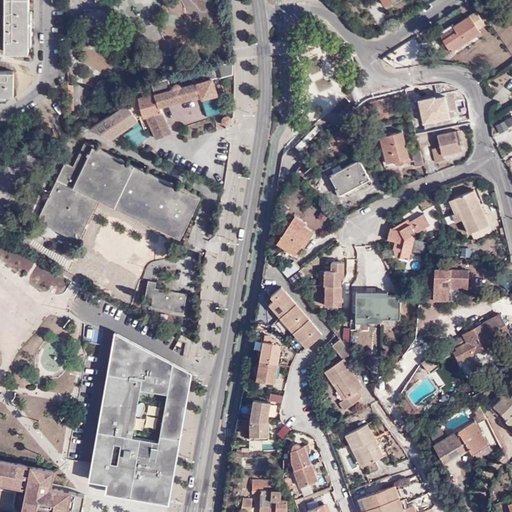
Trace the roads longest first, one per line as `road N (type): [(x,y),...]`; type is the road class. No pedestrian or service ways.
road 1 (residential): [(264,119),(249,130),(202,369),(80,306)]
road 2 (secondary): [(194,511),(264,119)]
road 3 (residential): [(380,77),(462,75),(477,86),(493,155)]
road 4 (residential): [(493,155),(379,205),(356,232)]
road 5 (residential): [(0,118),(49,88),(51,0)]
road 6 (residential): [(368,57),(327,10),(260,14)]
